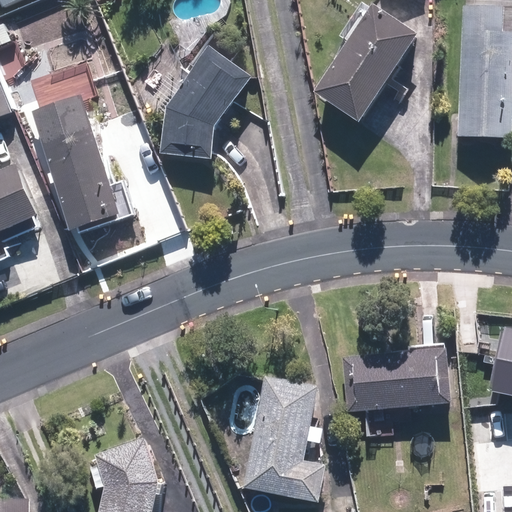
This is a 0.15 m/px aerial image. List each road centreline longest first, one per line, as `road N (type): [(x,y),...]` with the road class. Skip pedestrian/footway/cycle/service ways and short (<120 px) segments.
road 1 (residential): [(511,249),(372,247),(272,267),(0,377)]
road 2 (unknown): [(326,223),(274,0)]
